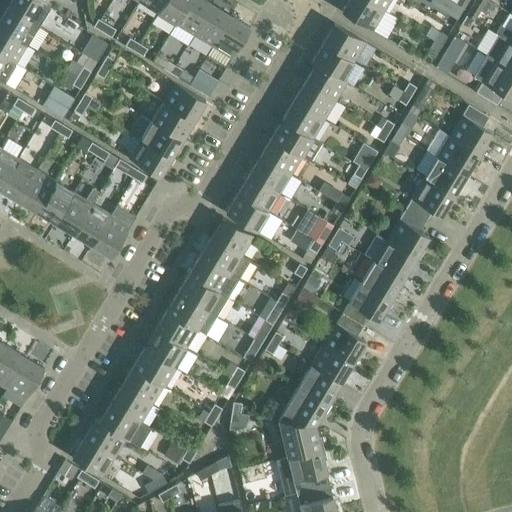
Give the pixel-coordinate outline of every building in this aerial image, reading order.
[(50,6),(46,4),(45,4),(38,0),(11,0),(8,7),(38,25),(50,6)] [(138,0),(138,1),(157,12),(164,0),(138,0)] [(164,0),(157,12),(175,23),(189,0),(164,0)] [(206,0),(189,0),(175,23),(194,35),(212,4),(206,0)] [(348,0),(342,11),(372,29),(384,10),(367,0),(348,0)] [(367,0),(384,10),(390,0),(367,0)] [(458,0),(456,3),(464,8),(468,0),(458,0)] [(475,0),(467,14),(475,19),(486,0),(475,0)] [(451,12),(458,17),(464,8),(456,3),(451,12)] [(212,4),(194,35),(212,46),(231,15),(212,4)] [(0,19),(0,27),(27,44),(38,25),(8,7),(0,19)] [(461,24),(469,29),(475,19),(467,14),(461,24)] [(232,57),(250,27),(231,15),(212,46),(232,57)] [(98,18),(93,26),(102,31),(107,23),(98,18)] [(511,28),(501,22),(496,32),(499,34),(511,41),(511,28)] [(111,37),(116,29),(107,23),(102,31),(111,37)] [(365,41),(335,23),(323,42),(354,61),(365,41)] [(0,53),(16,63),(27,44),(0,27),(0,53)] [(447,36),(439,32),(434,41),(442,45),(447,36)] [(92,34),(87,43),(95,47),(100,38),(92,34)] [(511,41),(499,34),(487,54),(511,69),(511,41)] [(466,44),(454,36),(435,67),(447,74),(466,44)] [(130,37),(125,45),(134,50),(139,43),(130,37)] [(100,38),(95,47),(102,52),(108,43),(100,38)] [(428,50),(436,54),(442,45),(434,41),(428,50)] [(311,62),(315,64),(316,63),(342,79),(343,78),(354,61),(323,42),(311,62)] [(87,43),(81,52),(89,56),(95,47),(87,43)] [(143,56),(148,48),(139,43),(134,50),(143,56)] [(89,56),(97,61),(102,52),(95,47),(89,56)] [(0,79),(4,82),(16,63),(0,53),(0,79)] [(171,73),(176,65),(157,54),(153,62),(171,73)] [(511,98),(511,69),(487,54),(474,76),(482,81),(476,92),(496,104),(502,94),(511,99),(511,98)] [(115,60),(107,55),(102,64),(109,69),(115,60)] [(72,59),(66,68),(67,69),(78,75),(83,66),(72,59)] [(347,81),(343,78),(342,79),(316,63),(315,64),(305,82),(335,100),(347,81)] [(96,73),(104,78),(109,69),(102,64),(96,73)] [(190,84),(194,76),(176,65),(171,73),(190,84)] [(91,71),(83,66),(78,75),(85,80),(91,71)] [(67,69),(62,76),(63,85),(69,88),(72,84),(78,75),(67,69)] [(72,84),(80,89),(85,80),(78,75),(72,84)] [(213,88),(194,76),(190,84),(209,96),(213,88)] [(206,101),(175,82),(163,101),(194,120),(206,101)] [(335,100),(305,82),(293,100),(324,119),(335,100)] [(416,87),(409,82),(403,91),(411,96),(416,87)] [(413,104),(420,108),(433,87),(426,82),(413,104)] [(393,85),(388,93),(406,104),(411,96),(403,91),(393,85)] [(63,118),(74,98),(56,87),(44,106),(63,118)] [(92,97),(85,92),(79,101),(87,106),(92,97)] [(18,97),(13,105),(22,110),(27,102),(18,97)] [(92,97),(87,106),(96,111),(101,102),(92,97)] [(324,119),(293,100),(282,119),(313,137),(324,119)] [(74,110),(82,115),(87,106),(79,101),(74,110)] [(194,120),(163,101),(152,120),(183,138),(194,120)] [(31,116),(36,108),(27,102),(22,110),(31,116)] [(485,143),(492,132),(483,126),(489,116),(469,104),(449,135),(481,155),(488,145),(485,143)] [(55,119),(50,127),(59,133),(64,125),(55,119)] [(313,137),(282,119),(271,137),(302,156),(310,161),(321,142),(313,137)] [(394,124),(386,119),(381,128),(389,133),(394,124)] [(183,138),(152,120),(141,138),(172,157),(183,138)] [(409,127),(401,122),(396,131),(404,136),(409,127)] [(68,138),(72,130),(64,125),(59,133),(68,138)] [(375,137),(383,141),(389,133),(381,128),(375,137)] [(391,140),(398,145),(404,136),(396,131),(391,140)] [(473,163),(475,165),(481,155),(449,135),(437,156),(466,174),(473,163)] [(302,156),(271,137),(260,156),(291,174),(302,156)] [(129,158),(160,176),(172,157),(141,138),(129,158)] [(91,142),(87,150),(96,155),(101,147),(91,142)] [(363,142),(352,161),(358,165),(366,170),(372,160),(378,151),(367,144),(363,142)] [(0,147),(0,188),(18,158),(0,147)] [(105,160),(109,153),(101,147),(96,155),(105,160)] [(105,160),(103,163),(113,169),(119,158),(109,153),(105,160)] [(291,174),(260,156),(249,174),(279,193),(291,174)] [(463,186),(460,184),(466,174),(437,156),(425,176),(457,196),(463,186)] [(18,158),(0,188),(0,189),(18,200),(37,169),(18,158)] [(128,164),(124,172),(133,177),(137,170),(128,164)] [(353,174),(361,178),(366,170),(358,165),(353,174)] [(37,169),(18,200),(36,211),(55,181),(37,169)] [(141,183),(146,175),(137,170),(133,177),(141,183)] [(372,172),(366,183),(377,190),(383,178),(372,172)] [(279,193),(249,174),(238,193),(268,211),(279,193)] [(448,204),(451,206),(457,196),(425,176),(405,208),(426,221),(432,210),(441,216),(448,204)] [(55,181),(36,211),(55,222),(74,192),(55,181)] [(74,192),(55,222),(73,234),(92,203),(74,192)] [(226,212),(257,230),(268,211),(238,193),(226,212)] [(350,197),(342,193),(336,202),(344,207),(350,197)] [(331,210),(339,215),(344,207),(336,202),(331,210)] [(92,203),(73,234),(92,245),(110,214),(92,203)] [(111,257),(136,216),(117,204),(110,214),(92,245),(111,257)] [(429,236),(420,231),(426,221),(405,208),(386,240),(418,259),(424,249),(422,247),(429,236)] [(319,216),(308,235),(311,237),(314,239),(322,243),(327,234),(333,225),(319,216)] [(254,235),(223,217),(211,236),(242,255),(254,235)] [(346,231),(338,227),(333,236),(341,240),(346,231)] [(297,228),(291,238),(305,246),(311,237),(308,235),(297,228)] [(346,231),(341,240),(348,245),(354,236),(346,231)] [(250,260),(242,255),(211,236),(200,255),(239,278),(250,260)] [(328,245),(336,249),(341,240),(333,236),(328,245)] [(308,247),(316,252),(322,243),(314,239),(308,247)] [(410,268),(412,269),(418,259),(386,240),(374,260),(403,278),(410,268)] [(239,278),(200,255),(189,273),(228,297),(239,278)] [(400,290),(397,289),(403,278),(374,260),(362,281),(394,300),(400,290)] [(307,268),(299,263),(294,272),(301,277),(307,268)] [(228,297),(189,273),(178,292),(217,315),(228,297)] [(320,279),(310,273),(303,285),(314,291),(320,279)] [(385,309),(387,310),(394,300),(362,281),(343,312),(363,325),(369,314),(378,320),(385,309)] [(303,288),(295,299),(300,303),(308,291),(303,288)] [(217,315),(178,292),(167,310),(197,329),(206,334),(217,315)] [(289,297),(282,292),(276,301),(284,306),(289,297)] [(270,297),(264,306),(271,310),(276,301),(270,297)] [(271,310),(279,314),(284,306),(276,301),(271,310)] [(197,329),(167,310),(155,329),(186,347),(197,329)] [(366,341),(357,335),(363,325),(343,312),(323,344),(355,363),(361,353),(359,352),(366,341)] [(253,325),(247,334),(254,338),(259,329),(253,325)] [(186,347),(155,329),(144,347),(175,366),(186,347)] [(267,334),(259,329),(254,338),(262,342),(267,334)] [(283,336),(276,331),(270,340),(278,345),(283,336)] [(248,347),(256,351),(262,342),(254,338),(248,347)] [(284,348),(278,345),(270,340),(265,349),(278,357),(284,348)] [(347,372),(349,373),(355,363),(323,344),(311,365),(340,382),(347,372)] [(6,345),(0,355),(0,383),(6,387),(25,356),(6,345)] [(175,366),(144,347),(133,366),(163,385),(175,366)] [(26,398),(44,368),(25,356),(6,387),(26,398)] [(229,361),(224,370),(232,375),(237,366),(229,361)] [(337,394),(334,393),(340,382),(311,365),(299,385),(331,404),(337,394)] [(163,385),(133,366),(122,385),(152,403),(163,385)] [(245,370),(237,366),(232,375),(239,379),(245,370)] [(226,384),(234,388),(239,379),(232,375),(226,384)] [(152,403),(122,385),(110,403),(141,422),(152,403)] [(322,413),(324,415),(331,404),(299,385),(278,419),(315,424),(322,413)] [(242,403),(233,401),(231,412),(240,413),(242,403)] [(125,438),(139,447),(150,427),(141,422),(110,403),(100,421),(99,422),(126,438),(125,438)] [(222,408),(214,403),(209,412),(217,417),(222,408)] [(204,421),(211,426),(217,417),(209,412),(204,421)] [(247,414),(240,413),(231,412),(229,428),(242,426),(247,420),(247,414)] [(0,414),(0,440),(12,421),(0,414)] [(100,421),(96,418),(84,437),(114,456),(125,438),(126,438),(99,422),(100,421)] [(318,437),(315,424),(278,419),(288,457),(324,448),(321,436),(318,437)] [(72,457),(103,475),(114,456),(84,437),(72,457)] [(200,445),(192,440),(187,449),(194,454),(200,445)] [(324,448),(288,457),(296,492),(330,484),(324,460),(327,459),(324,448)] [(181,458),(189,463),(194,454),(187,449),(181,458)] [(78,467),(65,459),(58,471),(71,479),(78,467)] [(220,469),(215,461),(206,466),(211,474),(220,469)] [(197,471),(202,479),(211,474),(206,466),(197,471)] [(81,469),(77,477),(85,482),(90,475),(81,469)] [(167,482),(162,474),(153,479),(158,487),(167,482)] [(94,488),(99,480),(90,475),(85,482),(94,488)] [(144,484),(148,492),(158,487),(153,479),(144,484)] [(180,491),(176,483),(167,489),(171,497),(180,491)] [(330,484),(296,492),(301,511),(339,511),(339,508),(336,509),(330,484)] [(112,488),(107,496),(116,502),(121,494),(112,488)] [(158,494),(162,502),(171,497),(167,489),(158,494)] [(242,511),(240,500),(218,505),(219,511),(242,511)]
